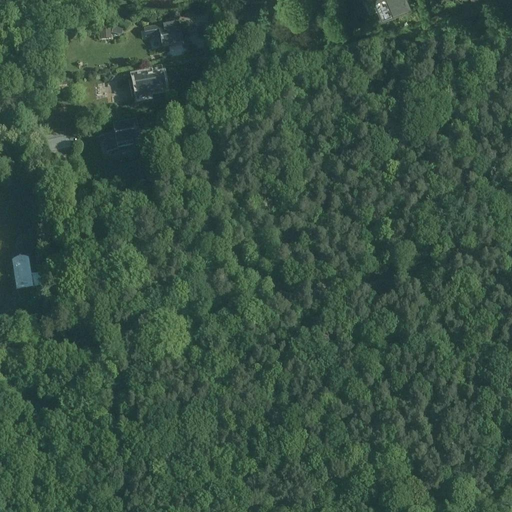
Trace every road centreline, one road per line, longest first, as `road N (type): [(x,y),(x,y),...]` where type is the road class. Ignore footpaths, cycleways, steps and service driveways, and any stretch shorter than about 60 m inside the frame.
road 1 (residential): [(284,294),(233,267),(199,235),(209,0)]
road 2 (residential): [(0,344),(284,294)]
road 3 (residential): [(284,294),(511,247)]
